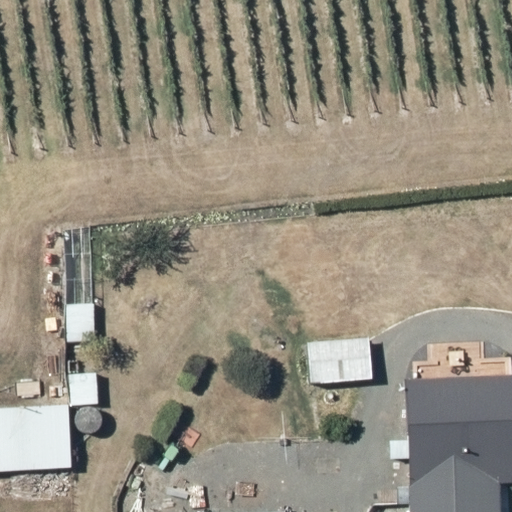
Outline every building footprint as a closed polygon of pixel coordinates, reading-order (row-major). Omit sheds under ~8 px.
[(105,308),(68,309),(68,351),(105,351),(105,308)] [(376,383),(373,338),(308,342),(311,387),(376,383)] [(410,462),(411,510),(377,510),(377,511),(501,511),(501,471),(511,470),(511,379),(489,380),(489,361),(447,361),(447,380),(425,380),(410,380),(410,382),(410,436),(391,436),(391,462),(410,462)] [(102,372),(78,372),(80,434),(103,433),(102,372)] [(0,473),(73,470),(70,407),(0,410),(0,473)]
